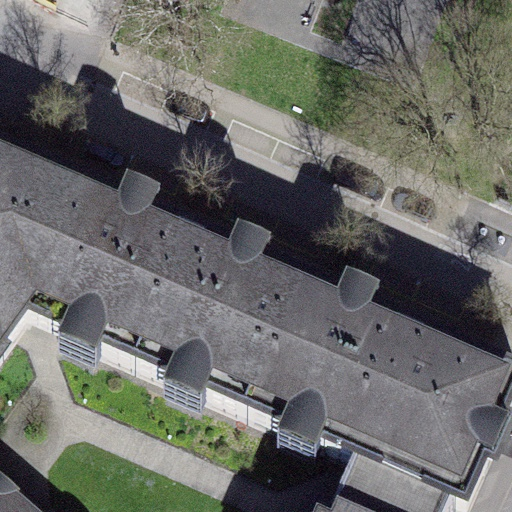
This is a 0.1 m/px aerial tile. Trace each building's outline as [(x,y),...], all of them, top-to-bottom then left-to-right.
[(293,0),(287,18),(327,33),(338,0),(293,0)] [(343,0),(329,39),(442,79),(470,0),(343,0)] [(49,183),(0,162),(0,361),(26,322),(69,346),(90,278),(24,243),(49,183)] [(309,296),(49,183),(24,243),(90,278),(69,346),(252,430),(309,296)] [(454,511),(470,511),(511,424),(511,386),(309,296),(252,430),(358,475),(454,511)] [(454,511),(358,475),(342,511),(454,511)] [(0,511),(11,511),(0,502),(0,511)]
